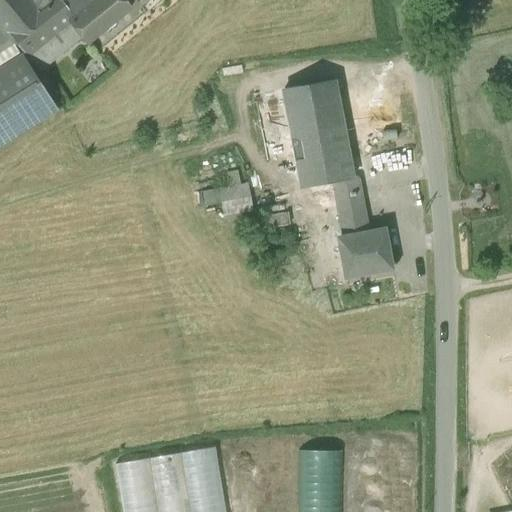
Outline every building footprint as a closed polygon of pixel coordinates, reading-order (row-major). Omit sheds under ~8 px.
[(0,0),(0,24),(16,44),(27,57),(74,21),(72,18),(95,0),(0,0)] [(95,0),(72,18),(74,21),(85,35),(82,38),(87,43),(130,8),(123,0),(95,0)] [(74,21),(27,57),(39,72),(82,38),(85,35),(74,21)] [(0,24),(0,53),(16,44),(0,24)] [(354,178),(350,158),(335,79),(288,88),(307,187),(321,184),(335,182),(354,178)] [(388,229),(370,232),(357,157),(350,158),(354,178),(335,182),(338,203),(351,276),(395,268),(388,229)] [(335,182),(321,184),(324,205),(338,203),(335,182)] [(204,193),(207,209),(253,201),(251,185),(204,193)] [(291,213),(268,217),(270,231),(293,227),(291,213)] [(225,511),(215,448),(115,465),(122,511),(225,511)] [(341,511),(342,452),(298,451),(297,511),(341,511)]
